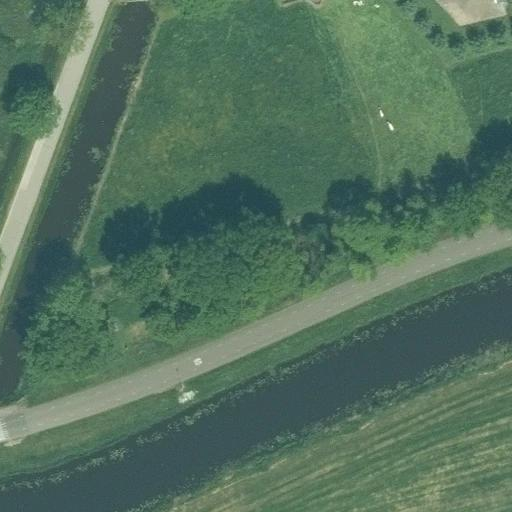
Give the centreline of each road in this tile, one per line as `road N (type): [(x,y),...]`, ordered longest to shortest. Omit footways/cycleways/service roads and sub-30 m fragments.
road 1 (tertiary): [(0,429),(104,398),(511,228)]
road 2 (unclassified): [(0,261),(97,0)]
